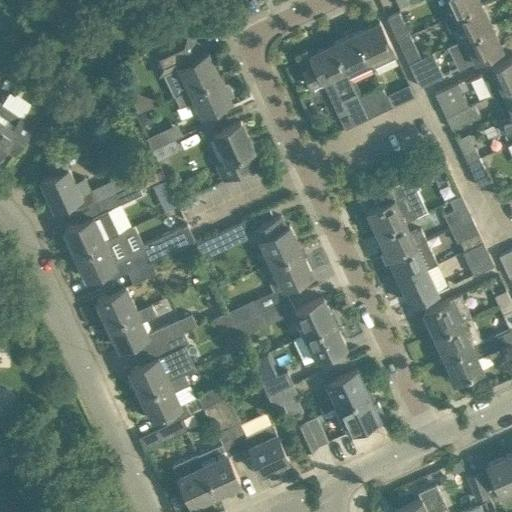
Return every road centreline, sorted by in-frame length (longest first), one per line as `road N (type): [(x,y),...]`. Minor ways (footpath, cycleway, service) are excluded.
road 1 (residential): [(435,438),(253,45),(265,29),(331,0)]
road 2 (residential): [(0,198),(17,215),(151,511)]
